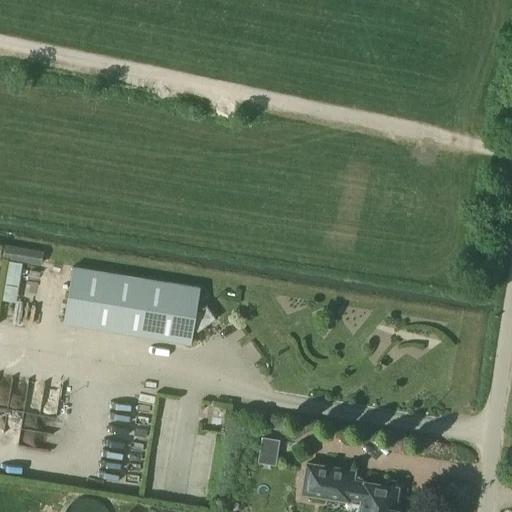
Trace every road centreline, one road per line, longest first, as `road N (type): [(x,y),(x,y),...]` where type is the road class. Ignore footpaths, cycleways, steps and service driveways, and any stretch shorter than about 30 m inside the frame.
road 1 (unknown): [(511,154),(0,47)]
road 2 (tertiary): [(485,511),(511,320)]
